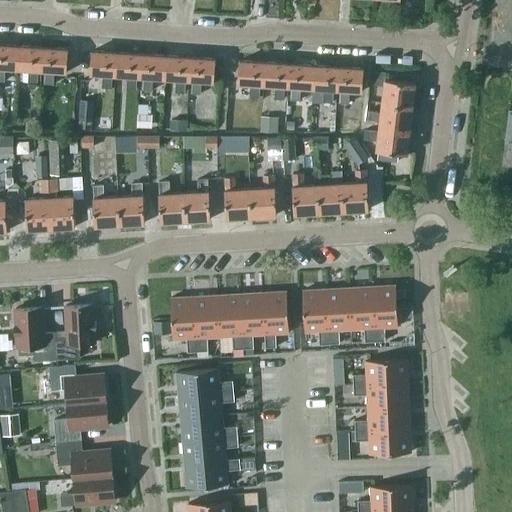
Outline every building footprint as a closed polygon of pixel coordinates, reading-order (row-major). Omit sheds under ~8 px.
[(18,45),(0,44),(0,80),(4,80),(5,67),(16,68),(18,45)] [(37,70),(41,70),(42,47),(18,45),(16,68),(28,69),(27,82),(36,82),(37,70)] [(67,49),(42,47),(41,70),(45,70),(44,83),(53,84),(53,71),(66,72),(67,49)] [(111,74),(115,74),(116,52),(91,50),(90,73),(103,74),(102,87),(110,87),(111,74)] [(135,76),(139,76),(141,53),(116,52),(115,74),(127,75),(126,88),(134,89),(135,76)] [(152,77),(164,78),(165,55),(141,53),(139,76),(144,76),(143,90),(151,90),(152,77)] [(184,79),(189,79),(190,56),(165,55),(164,78),(176,79),(175,92),(183,92),(184,79)] [(215,58),(190,56),(189,79),(193,79),(192,92),(200,93),(201,80),(213,81),(215,58)] [(259,84),(262,84),(264,61),(239,60),(238,82),(250,83),(250,96),(258,97),(259,84)] [(264,61),(262,84),(275,85),(273,110),(281,110),(283,86),(287,86),(289,63),(264,61)] [(300,87),(312,87),(313,65),(289,63),(287,86),(291,86),(290,99),(291,99),(299,99),(300,87)] [(338,66),(313,65),(312,87),(323,88),(322,102),(331,102),(332,89),(336,89),(338,66)] [(362,68),(338,66),(336,89),(340,89),(339,102),(347,103),(348,90),(361,91),(362,68)] [(383,85),(381,102),(412,106),(415,82),(384,79),(385,72),(374,71),(372,83),(383,85)] [(410,129),(412,106),(381,102),(380,111),(366,109),(365,119),(379,120),(378,126),(410,129)] [(148,114),(148,105),(137,104),(137,113),(148,114)] [(151,127),(152,114),(148,114),(137,113),(136,126),(151,127)] [(358,131),(359,117),(339,116),(338,130),(358,131)] [(187,130),(187,119),(169,119),(169,129),(187,130)] [(277,131),(277,120),(261,120),(261,130),(277,131)] [(410,129),(378,126),(378,130),(364,129),(363,138),(377,140),(376,149),(378,149),(377,158),(398,160),(399,152),(407,153),(410,129)] [(93,135),(82,135),(82,148),(93,147),(93,135)] [(137,135),(137,146),(148,146),(148,136),(137,135)] [(49,140),(49,174),(63,174),(62,136),(50,136),(50,140),(49,140)] [(148,136),(148,146),(158,146),(159,136),(148,136)] [(205,136),(205,146),(217,147),(217,136),(205,136)] [(312,147),(328,148),(328,136),(313,136),(312,147)] [(368,156),(354,136),(344,143),(357,163),(368,156)] [(267,149),(281,149),(280,137),(267,137),(267,149)] [(281,138),(283,159),(296,158),(295,138),(281,138)] [(36,176),(47,176),(46,155),(35,155),(36,176)] [(355,181),(341,182),(343,211),(368,209),(366,180),(365,180),(365,169),(355,169),(355,181)] [(332,182),(316,183),(318,212),(343,211),(341,182),(340,170),(331,170),(332,182)] [(294,214),(318,212),(316,183),(302,184),(301,172),(292,173),(293,185),(292,185),(294,214)] [(251,216),(276,215),(274,185),(273,185),(273,174),(263,175),(264,186),(249,187),(251,216)] [(81,176),(71,177),(72,189),(72,195),(72,199),(83,198),(81,176)] [(226,217),(251,216),(249,187),(235,188),(234,176),(224,177),(225,189),(224,189),(226,217)] [(57,190),(72,189),(71,177),(56,178),(57,190)] [(51,228),(47,178),(39,179),(39,191),(43,191),(43,197),(25,198),(27,229),(51,228)] [(56,178),(47,178),(51,228),(74,226),(72,199),(72,195),(54,197),(54,190),(57,190),(56,178)] [(198,190),(183,191),(184,220),(210,219),(208,190),(207,190),(206,178),(198,179),(198,190)] [(160,222),(184,220),(183,191),(168,192),(168,180),(158,181),(159,193),(158,193),(160,222)] [(132,194),(117,195),(119,224),(144,222),(142,194),(141,194),(141,182),(132,182),(132,194)] [(94,225),(119,224),(117,195),(102,196),(101,184),(93,185),(94,196),(93,196),(94,225)] [(385,340),(384,326),(398,325),(395,284),(372,285),(375,340),(385,340)] [(364,327),(365,341),(375,340),(372,285),(349,287),(351,328),(364,327)] [(326,288),(329,343),(339,342),(339,329),(351,328),(349,287),(326,288)] [(319,344),(329,343),(326,288),(302,289),(305,331),(318,330),(319,344)] [(264,333),(265,347),(276,346),(275,332),(289,332),(286,290),(263,291),(265,333),(264,333)] [(265,333),(263,291),(240,293),(243,348),(253,347),(252,334),(264,333),(265,333)] [(233,348),(243,348),(240,293),(217,294),(219,335),(232,335),(233,348)] [(219,335),(217,294),(194,295),(197,350),(208,350),(207,336),(219,335)] [(186,337),(187,351),(197,350),(194,295),(170,297),(173,338),(186,337)] [(67,331),(55,332),(56,359),(79,358),(79,343),(94,342),(93,329),(95,329),(95,320),(93,320),(92,303),(65,305),(67,331)] [(14,325),(14,334),(16,334),(18,355),(33,354),(34,360),(56,359),(55,332),(43,332),(42,306),(15,308),(16,325),(14,325)] [(170,319),(154,320),(155,332),(171,331),(170,319)] [(408,382),(407,358),(365,359),(366,373),(352,374),(353,384),(408,382)] [(103,374),(76,376),(75,364),(35,367),(37,381),(50,380),(51,389),(66,388),(67,403),(106,399),(103,374)] [(233,390),(232,379),(219,381),(218,367),(176,371),(178,395),(233,390)] [(344,372),(334,373),(335,383),(344,383),(344,372)] [(0,384),(10,384),(10,373),(0,374),(0,384)] [(367,406),(409,405),(408,382),(353,384),(353,394),(367,394),(367,406)] [(221,401),(234,400),(233,390),(178,395),(180,417),(222,414),(221,401)] [(108,425),(106,399),(67,403),(69,418),(54,419),(56,442),(81,439),(80,428),(108,425)] [(367,406),(368,419),(354,419),(355,429),(410,427),(409,405),(367,406)] [(0,418),(1,435),(15,434),(14,413),(0,414),(0,418)] [(236,425),(223,426),(222,414),(180,417),(182,440),(237,435),(236,425)] [(369,439),(369,453),(411,451),(410,427),(355,429),(355,440),(369,439)] [(348,429),(336,430),(337,443),(349,443),(348,429)] [(237,435),(182,440),(184,463),(226,459),(226,458),(225,447),(238,445),(237,435)] [(73,463),(74,478),(112,475),(110,449),(82,451),(81,439),(56,442),(58,464),(73,463)] [(254,456),(239,457),(240,468),(240,469),(255,468),(254,456)] [(186,486),(228,483),(227,469),(240,468),(239,457),(226,458),(226,459),(184,463),(186,486)] [(115,501),(112,475),(74,478),(75,493),(60,494),(61,505),(115,501)] [(25,489),(39,488),(39,481),(11,483),(12,490),(25,488),(25,489)] [(339,481),(339,491),(351,491),(351,481),(339,481)] [(371,499),(357,499),(358,510),(413,508),(412,484),(370,485),(371,499)] [(25,488),(12,490),(15,511),(28,511),(26,497),(25,489),(25,488)] [(15,511),(12,490),(0,492),(0,497),(2,511),(15,511)] [(38,511),(37,496),(26,497),(28,511),(38,511)] [(243,511),(244,511),(233,511),(230,511),(229,499),(188,502),(188,511),(243,511)]
